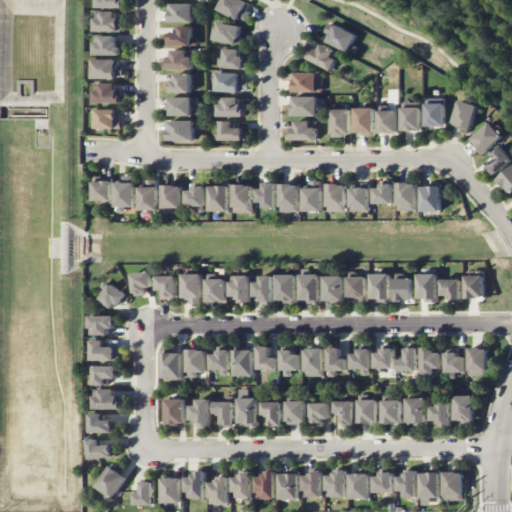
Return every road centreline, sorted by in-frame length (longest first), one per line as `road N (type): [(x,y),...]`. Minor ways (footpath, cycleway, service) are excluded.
road 1 (residential): [(85,149),(165,159),(452,159),(511,233),(496,511)]
road 2 (residential): [(511,442),(146,448)]
road 3 (residential): [(146,324),(511,323)]
road 4 (residential): [(145,0),(146,157)]
road 5 (residential): [(282,27),(271,54),(268,159)]
road 6 (residential): [(146,448),(146,324)]
